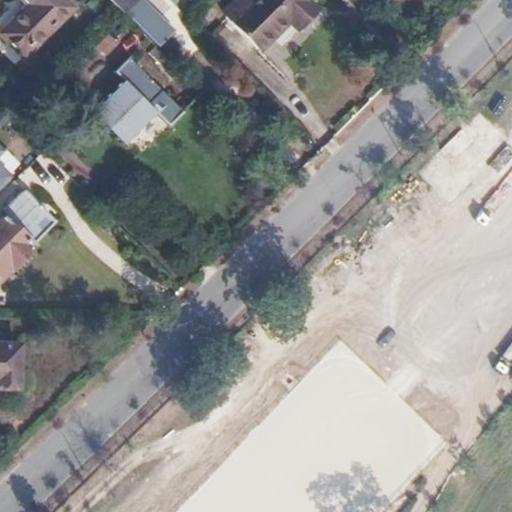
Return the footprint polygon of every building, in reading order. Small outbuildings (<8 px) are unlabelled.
[(31,0),(33,2),(11,23),(33,45),(74,4),(78,0),(31,0)] [(111,0),(124,13),(147,36),(167,15),(151,0),(111,0)] [(308,0),(252,0),(231,21),(261,51),(291,21),(299,30),(319,10),(308,0)] [(245,65),(259,50),(226,21),(212,37),(245,65)] [(122,78),(90,110),(121,144),(155,111),(167,124),(181,110),(128,56),(114,70),(122,78)] [(459,130),(441,150),(452,161),(471,140),(459,130)] [(34,154),(23,178),(49,189),(60,165),(34,154)] [(22,191),(0,212),(0,275),(53,221),(22,191)] [(0,345),(0,390),(17,391),(19,346),(0,345)]
